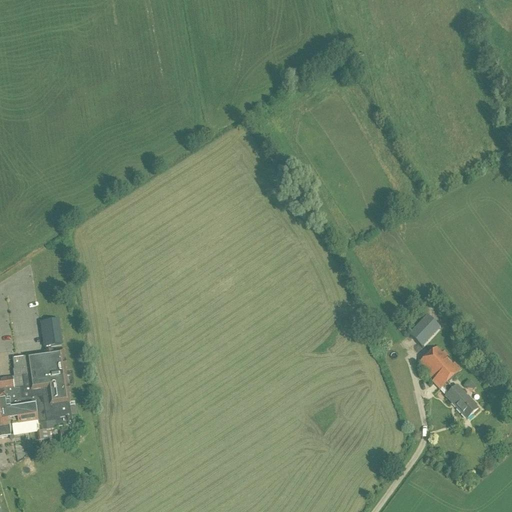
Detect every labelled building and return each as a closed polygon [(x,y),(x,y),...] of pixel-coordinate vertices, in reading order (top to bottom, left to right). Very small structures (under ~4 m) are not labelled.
[(408,336),(422,349),(440,329),(426,316),(408,336)] [(45,349),(46,348),(47,354),(52,353),(51,348),(61,346),(57,321),(42,323),(45,349)] [(453,391),(447,384),(459,373),(436,348),(418,365),(434,382),(432,383),(440,391),(441,390),(447,396),(445,398),(462,415),(467,421),(478,411),(473,405),(456,388),(453,391)] [(72,430),(68,397),(70,397),(64,352),(52,353),(47,354),(45,354),(45,356),(13,360),(15,378),(0,379),(0,438),(9,437),(8,427),(36,424),(37,431),(36,431),(38,443),(50,441),(49,432),(72,430)] [(432,395),(435,388),(430,386),(426,393),(432,395)]
